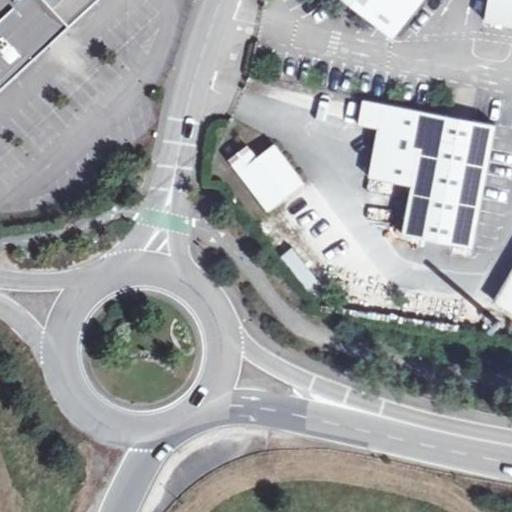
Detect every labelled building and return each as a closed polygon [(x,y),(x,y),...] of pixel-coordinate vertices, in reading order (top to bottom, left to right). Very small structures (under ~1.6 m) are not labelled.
[(0,0),(0,95),(104,0),(0,0)] [(348,0),(354,4),(357,0),(377,0),(372,7),(396,13),(405,20),(420,0),(348,0)] [(392,35),(405,20),(396,13),(372,7),(377,0),(357,0),(354,4),(392,35)] [(511,0),(489,0),(486,20),(511,24),(511,0)] [(416,186),(406,235),(476,249),(499,123),(367,99),(362,125),(382,129),(373,178),(416,186)] [(232,161),(236,166),(255,152),(252,147),(232,161)] [(236,166),(271,212),(308,184),(279,147),(262,160),(255,152),(236,166)] [(511,283),(499,305),(511,312),(511,283)]
